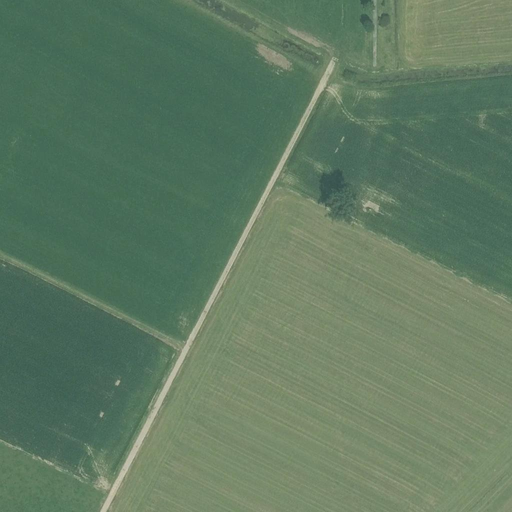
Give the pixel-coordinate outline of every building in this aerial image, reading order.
[(281,309),(284,314),(291,310),(288,305),(281,309)] [(234,344),(244,338),(240,330),(229,337),(234,344)] [(276,356),(286,351),(283,346),(273,352),(276,356)] [(239,364),(250,359),(246,350),(235,356),(239,364)] [(289,381),(297,376),(293,368),(284,373),(289,381)] [(280,376),(243,396),(269,443),(305,424),(280,376)] [(231,395),(194,417),(227,473),(264,451),(231,395)] [(187,424),(163,439),(198,495),(222,480),(187,424)] [(254,511),(265,511),(274,508),(263,489),(247,498),(254,511)]
